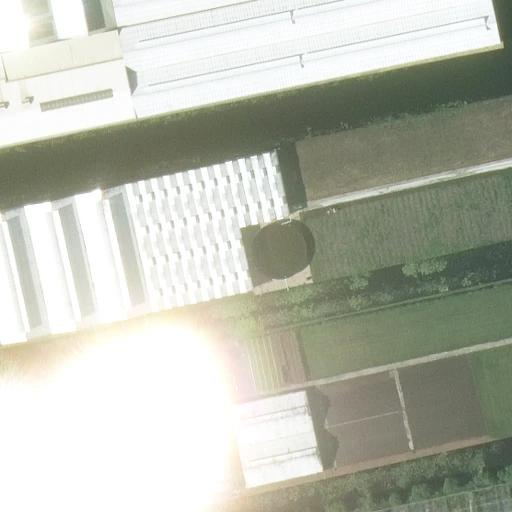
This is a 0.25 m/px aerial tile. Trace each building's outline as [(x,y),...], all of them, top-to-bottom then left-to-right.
[(0,0),(0,145),(500,44),(490,0),(0,0)] [(0,344),(52,333),(151,311),(253,288),(225,162),(128,183),(24,206),(0,210),(0,344)] [(276,221),(269,222),(262,226),(257,230),(252,236),(250,243),(249,250),(250,257),(253,264),(257,270),(263,274),(269,277),(276,279),(284,278),(291,276),(297,272),(302,266),(305,260),(307,253),(307,246),(305,239),(301,232),(296,227),(290,224),(283,221),(276,221)] [(0,511),(134,511),(233,491),(202,355),(0,399),(0,511)] [(247,483),(324,469),(309,386),(232,400),(247,483)] [(511,511),(511,482),(367,511),(511,511)]
